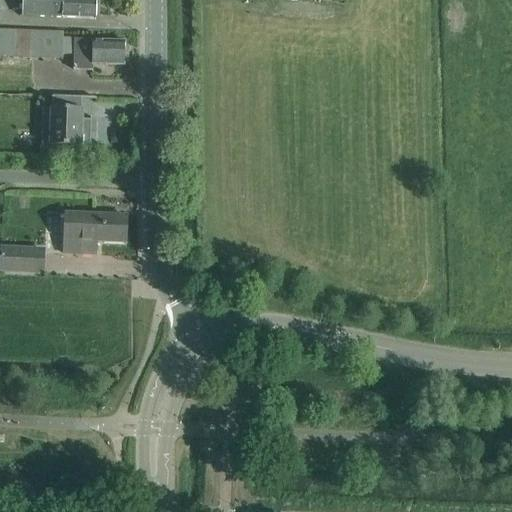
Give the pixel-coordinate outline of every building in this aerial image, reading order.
[(23,0),(23,16),(76,19),(96,20),(96,0),(23,0)] [(74,55),(73,70),(93,71),(93,66),(124,67),(125,42),(94,41),(94,40),(75,40),(75,39),(63,39),(63,33),(16,30),(15,58),(63,61),(63,55),(74,55)] [(81,100),(96,100),(96,99),(52,98),(52,99),(52,110),(51,110),(44,110),(44,109),(42,109),(42,135),(43,135),(43,133),(51,133),(50,148),(80,148),(80,156),(89,156),(89,159),(91,159),(92,128),(90,128),(90,130),(82,130),(82,111),(81,111),(81,100)] [(127,218),(66,215),(64,255),(95,256),(95,242),(126,243),(127,218)] [(43,274),(44,251),(1,249),(0,272),(43,274)]
